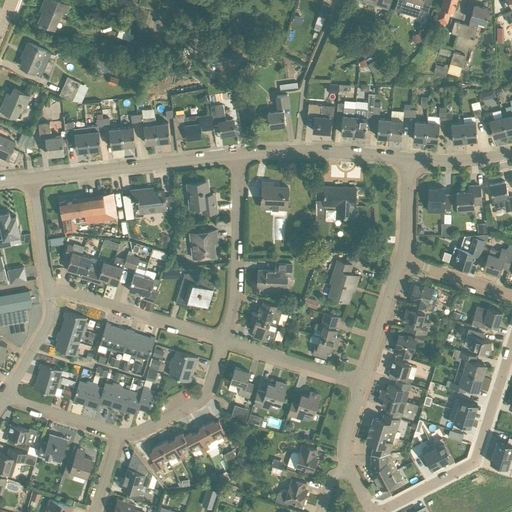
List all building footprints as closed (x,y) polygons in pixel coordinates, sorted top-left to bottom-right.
[(71,4),(61,0),(44,0),(43,4),(45,6),(39,21),(55,28),(63,9),(67,11),(71,4)] [(361,0),(388,9),(390,3),(390,0),(361,0)] [(421,9),(428,12),(431,0),(398,0),(395,10),(418,17),(421,9)] [(454,11),(456,5),(457,0),(442,0),(440,11),(438,10),(433,25),(444,28),(446,23),(448,23),(452,10),(454,11)] [(330,5),(324,3),(318,19),(322,21),(324,16),(326,17),(330,5)] [(485,24),(487,18),(490,9),(474,4),(468,24),(461,22),(458,34),(474,39),(478,27),(477,27),(478,22),(485,24)] [(458,34),(461,22),(455,20),(451,32),(458,34)] [(252,42),(256,29),(247,26),(243,39),(252,42)] [(132,40),(135,33),(120,27),(117,34),(132,40)] [(364,34),(368,42),(381,36),(377,28),(364,34)] [(422,40),(420,34),(412,37),(414,43),(422,40)] [(46,49),(38,46),(29,42),(26,50),(28,51),(21,66),(36,72),(37,72),(42,74),(52,52),(46,50),(46,49)] [(210,52),(212,63),(236,59),(234,48),(210,52)] [(454,51),(450,63),(462,66),(465,54),(454,51)] [(380,67),(375,60),(368,64),(373,72),(380,67)] [(446,76),(448,67),(436,64),(433,72),(446,76)] [(117,86),(119,78),(111,75),(109,83),(117,86)] [(81,82),(68,76),(60,95),(73,100),(81,82)] [(296,79),(279,82),(281,91),(298,88),(296,79)] [(338,92),(339,83),(329,82),(329,91),(338,92)] [(31,95),(23,91),(14,88),(11,94),(8,92),(1,109),(17,116),(21,105),(26,107),(31,95)] [(357,90),(356,102),(365,102),(366,91),(357,90)] [(496,98),(495,90),(480,93),(481,101),(496,98)] [(286,124),(283,107),(291,105),(289,92),(275,94),(277,107),(278,107),(279,110),(268,111),(270,126),(286,124)] [(199,98),(203,106),(209,102),(205,95),(199,98)] [(511,99),(510,100),(511,105),(505,107),(506,111),(501,112),(507,134),(511,132),(511,99)] [(472,103),(475,117),(481,116),(479,108),(481,108),(479,101),(472,103)] [(344,107),(344,102),(338,102),(338,110),(343,110),(341,133),(353,134),(354,115),(355,115),(356,108),(344,107)] [(333,119),(334,106),(309,103),(308,116),(315,116),(314,130),(330,132),(331,118),(333,119)] [(236,132),(233,117),(226,119),(224,105),(217,106),(217,105),(211,106),(212,114),(212,116),(214,126),(220,126),(221,134),(236,132)] [(156,122),(154,108),(142,109),(142,107),(137,108),(138,114),(139,121),(143,121),(146,143),(158,142),(156,122)] [(367,120),(367,113),(367,109),(356,108),(355,115),(354,115),(353,134),(366,135),(367,120)] [(490,120),(491,127),(494,137),(507,134),(501,112),(502,117),(494,119),(493,114),(483,116),(484,122),(490,120)] [(212,114),(198,115),(198,116),(185,118),(185,113),(175,114),(175,116),(174,116),(176,137),(187,136),(187,138),(202,136),(201,128),(214,126),(212,116),(212,114)] [(477,139),(476,120),(475,120),(474,115),(464,117),(464,121),(463,121),(465,140),(477,139)] [(389,137),(391,118),(379,117),(377,136),(389,137)] [(104,125),(103,118),(97,119),(96,119),(97,125),(86,126),(89,150),(101,148),(99,126),(104,126),(104,125)] [(402,138),(403,119),(391,118),(389,137),(402,138)] [(425,140),(427,121),(415,120),(413,139),(425,140)] [(77,151),(89,150),(86,126),(80,127),(75,128),(74,121),(67,122),(67,123),(65,123),(67,142),(76,141),(77,151)] [(171,140),(169,130),(168,121),(156,122),(158,142),(171,140)] [(438,141),(439,122),(427,121),(425,140),(438,141)] [(453,142),(465,140),(463,121),(451,123),(453,142)] [(64,153),(62,134),(51,136),(50,123),(49,123),(49,122),(38,123),(40,137),(46,136),(48,154),(64,153)] [(136,144),(135,134),(134,125),(121,127),(124,146),(136,144)] [(111,147),(124,146),(121,127),(109,128),(111,147)] [(0,155),(15,162),(19,153),(20,151),(13,148),(16,140),(0,133),(0,153),(1,153),(0,154),(0,155)] [(216,192),(209,193),(208,181),(187,183),(190,208),(201,207),(202,213),(218,211),(216,197),(217,197),(216,192)] [(287,209),(288,197),(288,187),(274,186),(274,182),(263,181),(262,207),(287,209)] [(511,194),(508,196),(507,191),(505,181),(490,184),(495,207),(504,205),(506,211),(511,209),(511,194)] [(481,204),(481,195),(480,185),(469,186),(469,192),(457,193),(458,214),(475,213),(475,204),(481,204)] [(336,216),(344,216),(354,217),(355,205),(356,187),(348,187),(348,188),(325,187),(326,186),(325,186),(324,200),(316,199),(316,222),(326,222),(327,208),(336,209),(336,216)] [(451,213),(452,194),(445,194),(445,187),(441,187),(441,189),(429,188),(428,211),(445,211),(445,213),(451,213)] [(164,190),(148,192),(148,188),(131,190),(132,200),(138,199),(140,215),(164,212),(164,215),(177,213),(175,195),(165,196),(164,190)] [(75,225),(118,219),(114,192),(60,200),(65,231),(75,230),(75,225)] [(11,219),(11,216),(10,211),(7,211),(7,210),(1,211),(1,213),(0,213),(0,221),(0,223),(0,222),(0,229),(1,229),(3,238),(0,238),(0,247),(12,245),(10,237),(20,235),(20,233),(21,233),(20,226),(19,226),(17,217),(12,218),(11,219)] [(275,237),(285,237),(285,218),(276,218),(275,237)] [(499,229),(497,221),(490,223),(491,231),(499,229)] [(487,222),(477,223),(478,232),(488,232),(487,222)] [(450,235),(451,223),(445,223),(442,223),(442,228),(442,235),(450,235)] [(115,235),(116,228),(103,226),(102,233),(115,235)] [(192,258),(216,255),(214,237),(217,237),(217,229),(190,232),(192,258)] [(481,257),(484,246),(486,239),(488,233),(477,234),(477,236),(474,235),(470,250),(460,247),(458,254),(453,253),(452,254),(450,262),(470,269),(474,255),(481,257)] [(50,238),(51,244),(52,245),(63,243),(62,236),(50,238)] [(103,245),(109,247),(111,240),(105,238),(103,245)] [(316,252),(324,252),(323,238),(315,239),(316,252)] [(508,269),(511,259),(511,257),(511,241),(511,242),(509,242),(508,246),(507,246),(506,248),(502,247),(500,251),(490,248),(483,269),(499,274),(501,266),(508,269)] [(77,272),(82,253),(84,246),(75,243),(74,246),(68,244),(65,255),(71,257),(67,269),(77,272)] [(92,257),(92,256),(82,253),(77,272),(86,275),(85,278),(92,280),(95,269),(96,267),(98,258),(92,257)] [(114,264),(114,263),(108,282),(118,285),(124,265),(129,267),(133,255),(127,253),(126,259),(116,256),(116,257),(114,264)] [(0,285),(9,283),(4,267),(1,255),(0,255),(0,285)] [(139,293),(146,270),(136,267),(139,257),(133,255),(129,267),(136,269),(129,290),(139,293)] [(98,278),(108,282),(114,263),(103,260),(100,270),(95,269),(92,280),(97,282),(98,278)] [(312,260),(304,260),(303,268),(312,268),(312,260)] [(352,264),(344,262),(337,260),(330,282),(332,283),(329,295),(348,301),(353,286),(355,287),(359,275),(350,273),(352,264)] [(258,287),(287,289),(288,275),(293,275),(294,262),(276,262),(275,270),(259,269),(258,287)] [(11,283),(27,280),(24,267),(8,270),(11,283)] [(154,301),(160,280),(153,278),(155,272),(146,270),(139,293),(149,296),(148,299),(154,301)] [(208,306),(213,289),(216,282),(185,273),(176,302),(187,306),(188,300),(208,306)] [(436,289),(432,288),(424,285),(424,287),(414,284),(410,297),(413,298),(411,304),(433,310),(433,309),(434,305),(435,304),(428,302),(430,296),(433,298),(436,296),(437,292),(436,289)] [(0,311),(32,306),(30,290),(0,294),(0,311)] [(316,308),(319,301),(306,296),(304,304),(316,308)] [(278,306),(273,304),(264,301),(262,307),(260,306),(258,312),(254,311),(251,317),(278,325),(282,310),(278,308),(278,306)] [(300,311),(305,315),(310,309),(305,305),(300,311)] [(489,307),(488,308),(477,305),(472,324),(484,327),(486,322),(498,326),(502,312),(489,307)] [(20,316),(31,320),(32,306),(22,308),(20,316)] [(22,308),(0,311),(0,318),(1,319),(17,323),(22,308)] [(426,314),(416,311),(407,308),(403,321),(407,322),(405,327),(417,331),(426,334),(427,334),(431,322),(424,320),(426,314)] [(84,325),(87,317),(65,311),(64,315),(66,316),(63,323),(86,331),(87,329),(90,330),(91,327),(84,325)] [(335,328),(337,322),(339,316),(324,311),(321,324),(324,325),(320,336),(339,342),(340,336),(336,334),(338,329),(335,328)] [(461,313),(454,311),(452,317),(462,321),(463,316),(460,315),(461,313)] [(17,322),(30,327),(31,320),(20,316),(17,322)] [(276,329),(278,325),(251,317),(250,323),(254,324),(252,330),(255,331),(253,336),(267,341),(267,340),(272,342),(274,338),(275,339),(278,330),(276,329)] [(17,323),(1,319),(0,321),(0,331),(9,338),(17,323)] [(456,329),(458,322),(451,320),(449,327),(456,329)] [(14,329),(29,335),(30,327),(17,322),(17,323),(14,329)] [(111,325),(111,323),(107,322),(100,343),(108,346),(107,348),(111,349),(118,327),(111,325)] [(84,336),(86,331),(63,323),(61,331),(59,331),(58,335),(79,342),(81,335),(84,336)] [(124,351),(131,329),(127,328),(126,330),(118,327),(111,349),(116,351),(117,349),(124,351)] [(492,341),(483,339),(481,338),(483,332),(469,328),(467,334),(473,335),(469,347),(489,354),(491,347),(490,347),(492,341)] [(9,338),(22,346),(29,335),(14,329),(9,338)] [(136,357),(143,335),(135,332),(135,331),(131,329),(124,351),(132,354),(131,356),(136,357)] [(423,342),(426,334),(417,331),(415,336),(409,334),(408,336),(399,334),(395,347),(398,348),(396,354),(411,358),(416,340),(423,342)] [(0,340),(0,339),(3,335),(0,333),(0,353),(5,357),(8,352),(4,350),(7,344),(0,340)] [(77,348),(79,342),(58,335),(57,339),(58,340),(55,348),(78,355),(79,349),(77,348)] [(151,336),(150,337),(143,335),(136,357),(141,359),(142,356),(149,358),(155,337),(151,336)] [(337,348),(339,342),(320,336),(318,344),(315,343),(312,353),(327,357),(328,352),(330,352),(332,347),(337,348)] [(160,357),(163,350),(155,347),(153,355),(160,357)] [(458,369),(463,371),(482,377),(486,364),(476,361),(478,355),(458,349),(455,358),(461,360),(458,369)] [(170,362),(193,369),(195,361),(197,361),(198,357),(177,350),(174,358),(172,357),(170,362)] [(105,363),(107,357),(100,355),(98,361),(105,363)] [(152,357),(150,366),(157,368),(160,360),(152,357)] [(119,361),(112,359),(110,365),(117,367),(119,361)] [(412,365),(401,362),(391,359),(389,365),(391,366),(389,371),(399,374),(398,380),(408,383),(411,384),(410,384),(412,377),(408,376),(412,365)] [(140,371),(143,365),(136,362),(134,369),(140,371)] [(190,376),(193,369),(170,362),(169,367),(171,367),(169,375),(191,381),(192,377),(190,376)] [(63,369),(50,366),(41,363),(39,367),(41,368),(39,376),(61,383),(63,377),(61,377),(63,369)] [(250,371),(240,368),(235,367),(231,381),(241,384),(238,393),(248,396),(246,402),(252,404),(254,397),(249,396),(253,384),(246,382),(250,371)] [(108,370),(101,368),(99,374),(106,377),(108,370)] [(149,368),(146,379),(155,381),(158,371),(149,368)] [(122,373),(116,371),(114,380),(119,381),(122,373)] [(465,391),(467,386),(478,389),(482,377),(463,371),(459,383),(451,380),(449,386),(465,391)] [(60,387),(61,383),(39,376),(36,383),(35,383),(33,387),(55,394),(57,387),(60,387)] [(136,385),(143,387),(145,380),(140,378),(138,378),(136,385)] [(86,404),(93,381),(88,380),(87,382),(79,380),(73,402),(77,403),(78,401),(86,404)] [(408,383),(398,380),(397,380),(395,386),(388,384),(386,390),(382,388),(381,393),(406,401),(410,391),(409,391),(411,384),(408,383)] [(104,387),(97,385),(98,383),(93,381),(86,404),(93,406),(93,408),(98,409),(99,403),(104,387)] [(112,406),(119,383),(113,381),(113,384),(106,381),(104,387),(99,403),(103,405),(104,403),(112,406)] [(280,404),(284,392),(287,383),(279,381),(278,385),(269,383),(266,392),(258,389),(253,404),(269,409),(271,402),(280,404)] [(123,411),(130,389),(123,387),(123,384),(119,383),(112,406),(119,408),(119,410),(123,411)] [(67,385),(65,393),(71,395),(73,387),(67,385)] [(149,413),(156,391),(148,388),(149,386),(144,385),(142,390),(143,391),(138,407),(145,410),(145,411),(149,413)] [(130,389),(123,411),(127,412),(128,411),(136,413),(138,407),(143,391),(142,390),(138,389),(137,391),(130,389)] [(312,418),(317,403),(320,393),(311,391),(309,396),(303,394),(300,402),(292,400),(288,414),(303,419),(312,418)] [(401,418),(406,401),(381,393),(379,398),(383,400),(382,406),(388,408),(386,414),(401,418)] [(455,397),(452,408),(474,415),(477,404),(455,397)] [(250,409),(235,404),(231,416),(246,421),(250,409)] [(470,426),(474,415),(452,408),(448,419),(470,426)] [(263,417),(251,413),(248,422),(261,425),(263,417)] [(401,419),(394,416),(384,413),(382,419),(373,417),(370,429),(395,437),(401,419)] [(229,438),(224,429),(219,420),(215,422),(214,420),(207,424),(217,444),(229,438)] [(30,427),(30,430),(10,423),(8,430),(9,430),(8,436),(18,439),(16,445),(29,449),(31,442),(33,443),(37,429),(30,427)] [(206,450),(217,444),(207,424),(199,427),(200,430),(197,432),(206,450)] [(390,452),(395,437),(370,429),(366,441),(374,443),(371,454),(392,452),(390,452)] [(450,429),(448,436),(462,440),(464,433),(450,429)] [(193,450),(185,435),(183,431),(175,436),(176,438),(173,440),(182,458),(186,456),(183,451),(191,447),(192,450),(193,450)] [(206,450),(197,432),(194,433),(193,431),(185,435),(193,450),(200,447),(203,452),(206,450)] [(61,459),(65,448),(67,438),(51,433),(48,443),(42,441),(38,455),(61,462),(62,460),(61,459)] [(497,439),(493,450),(511,456),(511,437),(509,436),(507,442),(497,439)] [(431,443),(442,463),(452,457),(441,437),(431,443)] [(182,458),(173,440),(169,442),(168,439),(160,443),(168,458),(176,455),(180,464),(184,462),(182,458)] [(150,451),(155,460),(156,462),(152,464),(156,471),(159,469),(162,475),(167,472),(162,462),(168,458),(160,443),(153,447),(154,449),(150,451)] [(431,469),(442,463),(431,443),(420,448),(431,469)] [(317,449),(308,446),(302,444),(299,452),(293,451),(291,453),(287,466),(295,468),(296,466),(313,471),(318,457),(315,456),(317,449)] [(246,457),(250,452),(245,446),(240,451),(246,457)] [(37,456),(27,453),(10,447),(8,455),(0,452),(0,469),(13,473),(17,459),(25,461),(26,457),(36,460),(37,456)] [(87,476),(93,458),(83,455),(85,450),(78,448),(74,461),(68,460),(63,475),(73,478),(75,472),(87,476)] [(153,474),(149,469),(144,463),(134,449),(129,465),(128,468),(125,479),(143,484),(149,486),(154,488),(156,482),(151,481),(153,474)] [(510,475),(511,467),(511,456),(493,450),(490,462),(499,465),(498,471),(510,475)] [(375,480),(397,469),(392,460),(393,456),(397,456),(397,452),(392,452),(371,454),(371,463),(374,469),(371,471),(375,480)] [(282,468),(283,462),(272,460),(272,463),(276,464),(275,466),(282,468)] [(387,493),(398,487),(405,483),(397,469),(375,480),(381,490),(384,488),(387,493)] [(219,479),(215,472),(210,475),(213,482),(219,479)] [(307,482),(297,479),(292,477),(287,490),(284,489),(278,492),(275,501),(288,505),(289,501),(303,505),(307,490),(304,489),(307,482)] [(140,494),(143,484),(125,479),(121,489),(128,491),(127,496),(142,501),(144,495),(140,494)] [(496,499),(486,481),(472,488),(482,506),(496,499)] [(207,486),(204,495),(215,499),(218,490),(207,486)] [(223,489),(220,498),(233,502),(235,492),(223,489)] [(38,501),(41,493),(34,491),(31,499),(38,501)] [(463,511),(455,497),(437,506),(440,511),(463,511)] [(71,511),(74,506),(64,503),(50,499),(45,511),(71,511)] [(136,504),(128,502),(118,499),(114,511),(145,511),(146,511),(134,508),(136,504)]
